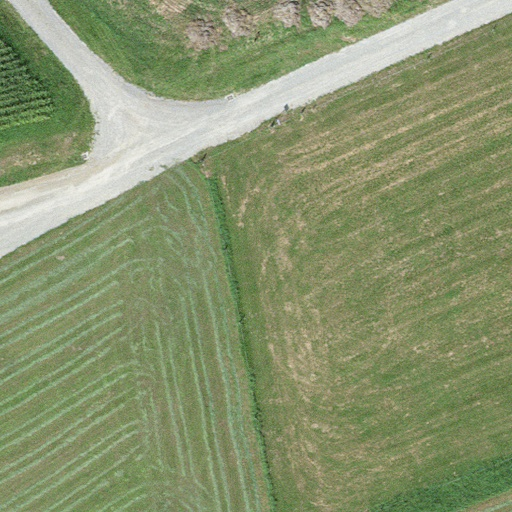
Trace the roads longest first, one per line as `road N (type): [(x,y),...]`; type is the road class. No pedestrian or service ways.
road 1 (track): [(511,0),(160,155)]
road 2 (track): [(160,155),(29,0)]
road 3 (track): [(160,155),(0,244)]
